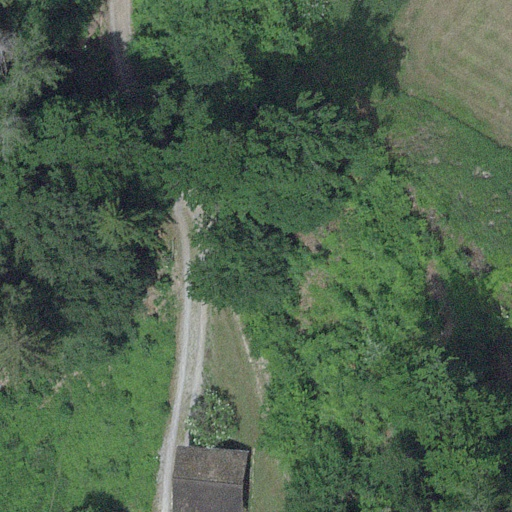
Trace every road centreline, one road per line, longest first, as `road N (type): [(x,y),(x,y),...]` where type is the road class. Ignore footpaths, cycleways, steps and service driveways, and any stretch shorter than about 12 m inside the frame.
road 1 (track): [(116,0),(147,113),(226,275),(299,511)]
road 2 (track): [(199,218),(185,391),(167,471)]
